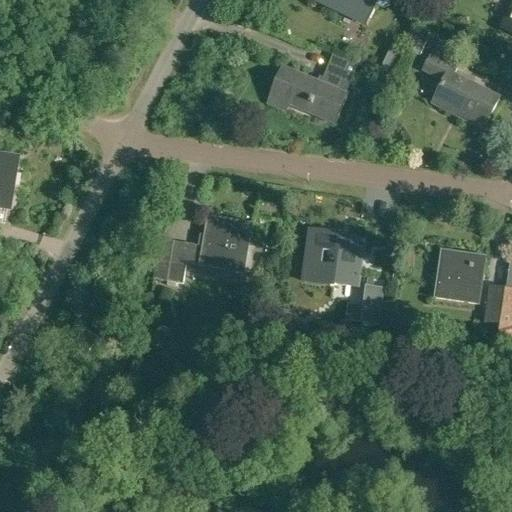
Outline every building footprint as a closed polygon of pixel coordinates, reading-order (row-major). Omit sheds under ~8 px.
[(313,0),(367,26),(377,5),(382,8),(388,6),(391,0),(313,0)] [(425,9),(428,1),(424,0),(418,0),(417,5),(425,9)] [(434,0),(428,15),(437,19),(445,0),(434,0)] [(511,4),(500,29),(511,35),(511,4)] [(409,50),(421,56),(428,40),(417,34),(409,50)] [(379,73),(392,79),(404,53),(391,47),(379,73)] [(433,104),(483,130),(499,99),(454,76),(460,65),(433,51),(422,72),(443,83),(433,104)] [(288,105),(335,124),(347,95),(344,93),(356,64),(333,55),(321,84),(284,69),(267,103),(286,111),(288,105)] [(0,208),(8,210),(16,158),(0,154),(0,208)] [(167,282),(183,284),(187,263),(244,273),(252,224),(208,217),(203,247),(174,242),(167,282)] [(308,232),(301,283),(332,287),(332,285),(357,289),(364,241),(339,238),(340,236),(308,232)] [(434,299),(479,305),(486,256),(441,250),(434,299)] [(484,323),(499,325),(505,288),(489,286),(484,323)] [(511,288),(505,288),(499,325),(496,347),(511,349),(511,288)] [(346,322),(378,326),(381,299),(365,297),(365,307),(348,305),(346,322)] [(294,330),(297,312),(282,310),(280,327),(294,330)] [(92,327),(101,332),(107,321),(97,316),(92,327)] [(89,332),(77,354),(86,358),(98,337),(89,332)]
